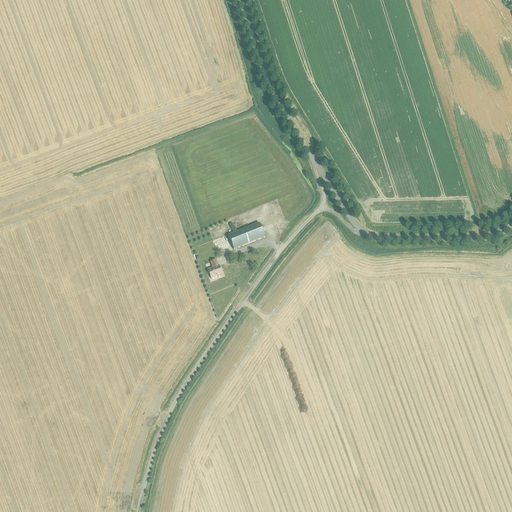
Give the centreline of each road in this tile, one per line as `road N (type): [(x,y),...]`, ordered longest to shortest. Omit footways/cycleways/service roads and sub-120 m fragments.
road 1 (track): [(137,511),(170,409),(274,257)]
road 2 (tertiary): [(313,160),(266,78),(241,0)]
road 3 (tertiary): [(511,224),(483,237),(365,233)]
